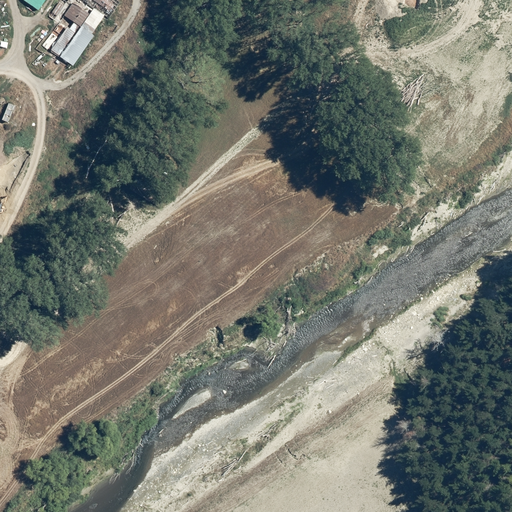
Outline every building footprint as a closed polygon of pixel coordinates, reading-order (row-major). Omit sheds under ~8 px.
[(20,0),(35,10),(41,0),(20,0)] [(69,21),(92,36),(105,17),(78,0),(75,0),(64,18),(69,21)] [(78,0),(105,17),(109,20),(119,4),(113,0),(78,0)] [(64,5),(57,1),(50,13),(57,17),(64,5)] [(92,36),(69,21),(50,50),(75,67),(95,38),(92,36)]
